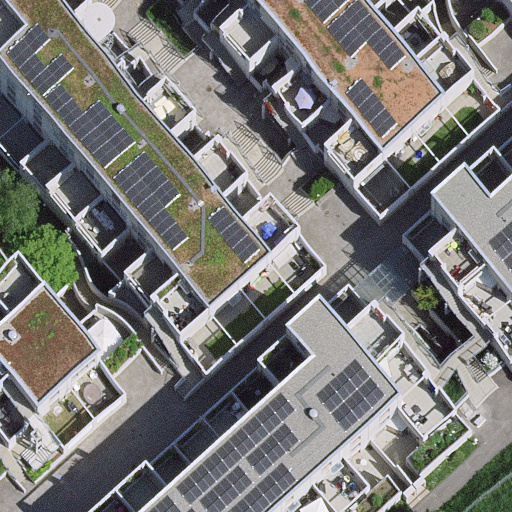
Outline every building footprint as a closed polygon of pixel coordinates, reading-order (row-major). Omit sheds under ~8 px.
[(362,192),(449,110),(346,0),(225,0),(354,137),(331,158),(362,192)] [(511,0),(495,0),(511,18),(511,0)] [(0,31),(0,97),(212,326),(300,245),(268,211),(246,232),(32,2),(0,31)] [(511,208),(499,220),(469,187),(431,220),(511,310),(511,208)] [(0,461),(101,369),(15,275),(0,288),(0,461)] [(293,511),(427,395),(373,334),(349,355),(322,323),(287,354),(314,386),(170,511),(293,511)]
